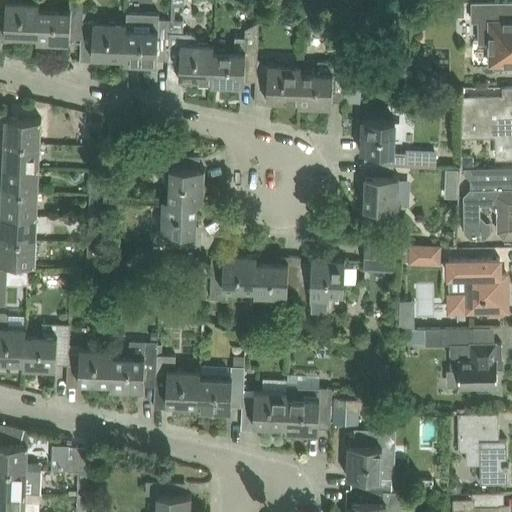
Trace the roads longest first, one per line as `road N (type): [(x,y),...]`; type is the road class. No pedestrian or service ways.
road 1 (residential): [(301,187),(233,134),(0,76)]
road 2 (residential): [(278,511),(224,457),(0,400)]
